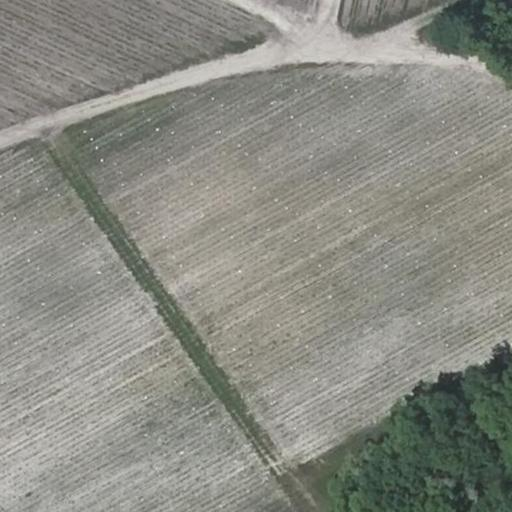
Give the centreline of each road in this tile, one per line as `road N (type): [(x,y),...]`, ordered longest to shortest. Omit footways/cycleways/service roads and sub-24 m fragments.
road 1 (track): [(336,59),(246,60),(42,127),(327,511)]
road 2 (track): [(336,59),(511,5)]
road 3 (track): [(511,66),(336,59)]
